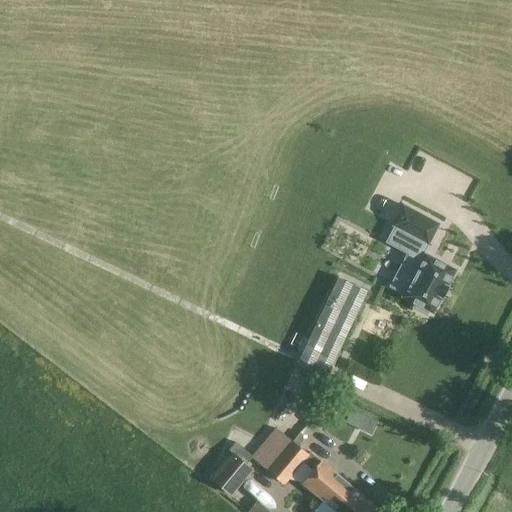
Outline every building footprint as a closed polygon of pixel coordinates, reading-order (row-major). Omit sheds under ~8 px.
[(425,315),(428,310),(430,312),(432,313),(433,311),(441,296),(447,286),(446,286),(454,271),(455,270),(425,254),(424,255),(421,254),(427,243),(438,224),(403,205),(392,225),(415,237),(390,287),(404,294),(402,297),(415,304),(413,308),(425,315)] [(325,378),(366,291),(337,277),(295,363),(325,378)] [(253,455),(251,457),(267,470),(292,440),(276,427),(253,455)] [(283,485),(302,462),(310,452),(309,451),(307,453),(292,440),(267,470),(283,485)] [(229,449),(231,451),(246,463),(251,457),(253,455),(235,441),(229,449)] [(253,469),(246,463),(231,451),(209,478),(231,496),(253,469)] [(310,452),(302,462),(311,469),(301,481),(325,501),(343,480),(310,452)] [(343,480),(325,501),(337,511),(373,511),(377,508),(343,480)] [(269,511),(256,501),(247,511),(269,511)]
